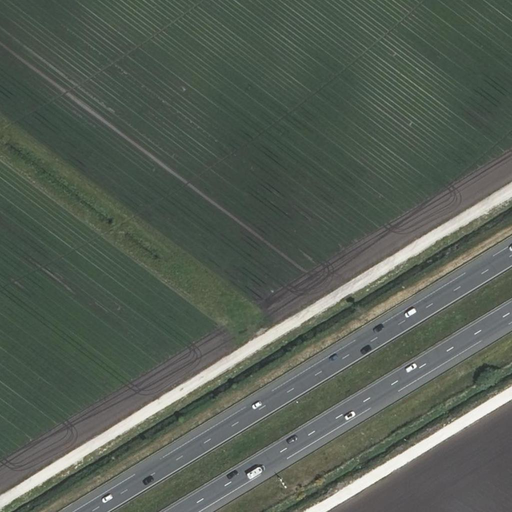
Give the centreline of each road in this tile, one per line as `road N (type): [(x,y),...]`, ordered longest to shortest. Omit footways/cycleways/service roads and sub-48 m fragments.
road 1 (track): [(511,195),(0,503)]
road 2 (motorway): [(511,255),(89,511)]
road 3 (motorway): [(182,511),(511,313)]
road 4 (track): [(319,511),(511,395)]
